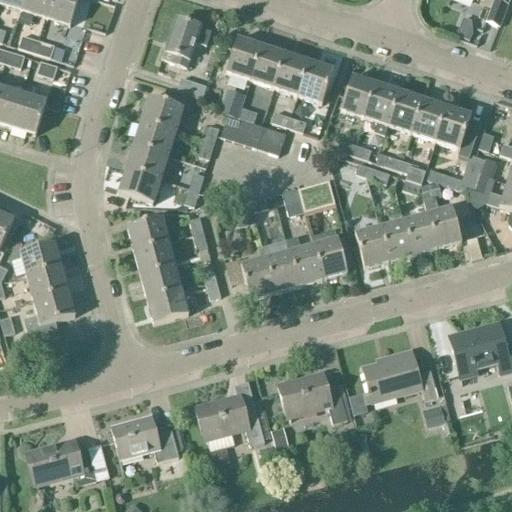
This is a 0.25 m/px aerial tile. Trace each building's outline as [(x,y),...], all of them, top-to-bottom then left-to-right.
[(0,0),(0,8),(20,15),(25,0),(0,0)] [(25,0),(20,15),(45,23),(51,0),(25,0)] [(51,0),(45,23),(69,31),(78,0),(51,0)] [(229,0),(220,0),(219,10),(244,16),(247,4),(229,0)] [(508,7),(499,4),(493,2),(484,27),(500,32),(508,7)] [(200,31),(176,23),(167,51),(165,51),(161,64),(185,72),(188,66),(194,47),(205,51),(210,36),(199,32),(200,31)] [(17,53),(33,58),(37,45),(20,40),(17,53)] [(225,78),(250,86),(261,51),(237,43),(225,78)] [(37,45),(33,58),(49,63),(53,50),(37,45)] [(274,94),(285,59),(261,51),(250,86),(274,94)] [(7,56),(4,69),(20,74),(24,61),(7,56)] [(274,94),(297,101),(308,67),(285,59),(274,94)] [(56,71),(40,66),(36,79),(52,84),(56,71)] [(308,67),(297,101),(321,109),(332,75),(308,67)] [(340,115),(364,123),(375,89),(351,81),(340,115)] [(205,90),(180,82),(176,95),(201,103),(205,90)] [(364,123),(388,131),(399,97),(375,89),(364,123)] [(0,128),(10,132),(21,99),(0,92),(0,128)] [(411,139),(422,105),(399,97),(388,131),(411,139)] [(45,107),(21,99),(10,132),(35,140),(45,107)] [(148,102),(140,127),(174,137),(182,113),(148,102)] [(411,139),(435,146),(446,112),(422,105),(411,139)] [(238,122),(241,112),(227,107),(223,117),(238,122)] [(241,112),(238,122),(252,127),(256,117),(241,112)] [(446,112),(435,146),(459,154),(461,147),(470,120),(446,112)] [(286,132),(290,122),(274,117),(271,127),(286,132)] [(232,146),(239,124),(227,120),(220,142),(232,146)] [(290,122),(286,132),(302,137),(305,127),(290,122)] [(232,146),(243,149),(250,127),(239,124),(232,146)] [(167,161),(174,137),(140,127),(133,150),(167,161)] [(255,153),(262,131),(250,127),(243,149),(255,153)] [(202,146),(213,150),(218,134),(207,130),(202,146)] [(266,157),(273,135),(262,131),(255,153),(266,157)] [(277,160),(285,138),(273,135),(266,157),(277,160)] [(477,154),(487,157),(492,141),(482,138),(477,154)] [(351,160),(355,150),(339,145),(336,155),(351,160)] [(213,150),(202,146),(197,161),(208,165),(213,150)] [(459,154),(457,159),(468,163),(472,151),(461,147),(459,154)] [(167,161),(133,150),(125,174),(159,185),(167,161)] [(355,150),(351,160),(367,165),(370,155),(355,150)] [(383,171),(398,176),(402,166),(386,161),(383,171)] [(474,162),(469,177),(480,181),(485,165),(474,162)] [(417,171),(402,166),(398,176),(414,181),(417,171)] [(354,179),(370,184),(373,174),(358,169),(354,179)] [(159,185),(125,174),(117,198),(151,209),(159,185)] [(388,179),(373,174),(370,184),(385,189),(388,179)] [(426,185),(441,190),(445,179),(429,174),(426,185)] [(192,178),(187,194),(198,197),(203,181),(192,178)] [(460,184),(445,179),(441,190),(457,195),(460,184)] [(420,189),(405,184),(401,195),(417,200),(420,189)] [(297,194),(300,204),(303,218),(334,209),(328,186),(297,194)] [(460,247),(451,212),(438,216),(435,204),(441,202),(438,189),(433,191),(432,188),(420,192),(423,205),(422,205),(426,219),(436,254),(460,247)] [(511,191),(506,189),(502,201),(488,197),(484,209),(509,217),(506,225),(507,230),(510,234),(511,234),(511,191)] [(193,212),(198,197),(187,194),(183,209),(193,212)] [(284,209),(300,204),(297,194),(281,198),(284,209)] [(249,207),(252,218),(268,213),(265,203),(249,207)] [(252,218),(249,207),(233,211),(236,222),(252,218)] [(0,218),(0,251),(13,225),(0,218)] [(436,254),(426,219),(402,226),(412,261),(436,254)] [(188,225),(192,241),(203,238),(198,222),(188,225)] [(126,232),(133,257),(168,247),(161,223),(126,232)] [(412,261),(402,226),(378,232),(388,267),(412,261)] [(363,274),(388,267),(378,232),(354,239),(363,274)] [(309,241),(312,250),(321,285),(346,279),(334,234),(309,241)] [(207,254),(203,238),(192,241),(196,256),(207,254)] [(470,270),(482,267),(476,241),(464,244),(470,270)] [(321,285),(312,250),(300,253),(297,242),(285,245),(288,257),(297,292),(321,285)] [(168,247),(133,257),(139,281),(174,271),(168,247)] [(26,282),(61,273),(54,248),(19,258),(26,282)] [(297,292),(288,257),(264,263),(274,298),(297,292)] [(249,305),(274,298),(264,263),(240,270),(238,264),(226,268),(231,290),(244,287),(249,305)] [(201,273),(205,289),(216,286),(211,270),(201,273)] [(174,271),(139,281),(146,305),(181,295),(174,271)] [(32,306),(67,297),(61,273),(26,282),(32,306)] [(220,301),(216,286),(205,289),(209,304),(220,301)] [(181,295),(146,305),(152,329),(187,320),(181,295)] [(30,350),(55,343),(59,342),(55,326),(74,321),(67,297),(32,306),(37,321),(23,325),(30,350)] [(0,323),(0,327),(3,340),(14,337),(10,321),(0,323)] [(498,328),(448,342),(459,383),(476,379),(473,370),(496,364),(500,378),(511,375),(511,353),(505,355),(498,328)] [(377,369),(362,373),(371,410),(421,396),(423,406),(437,403),(429,376),(416,379),(410,356),(376,365),(377,369)] [(318,376),(317,377),(318,380),(281,390),(280,387),(279,387),(289,425),(290,424),(289,422),(327,411),(331,429),(346,425),(335,382),(321,386),(318,376)] [(236,399),(235,399),(236,402),(198,412),(197,409),(196,409),(207,448),(208,448),(210,456),(234,449),(231,438),(244,434),(249,451),(264,447),(252,404),(238,408),(236,399)] [(151,421),(110,432),(119,465),(153,456),(156,467),(178,462),(171,435),(156,439),(151,421)] [(28,458),(27,454),(26,455),(36,492),(37,492),(37,489),(74,479),(77,491),(96,486),(87,452),(73,456),(70,443),(69,443),(70,447),(28,458)]
